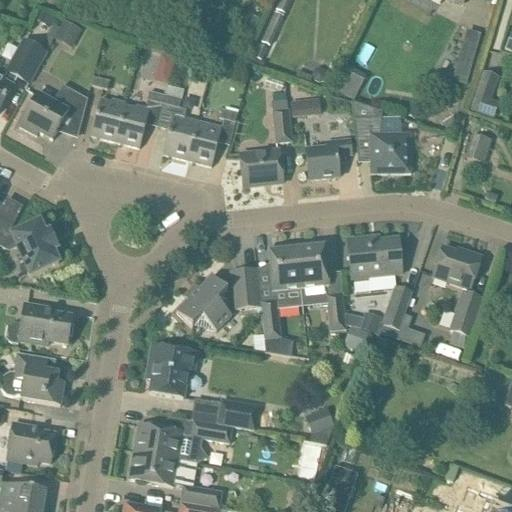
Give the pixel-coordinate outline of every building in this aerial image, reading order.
[(283,18),(291,0),(280,0),(274,14),(283,18)] [(41,13),(36,21),(48,28),(53,20),(41,13)] [(268,50),(281,22),(272,17),(259,46),(268,50)] [(81,33),(63,23),(54,41),(72,50),(81,33)] [(45,55),(23,43),(6,74),(2,83),(0,81),(0,112),(13,89),(12,89),(17,80),(28,86),(45,55)] [(254,48),(249,60),(260,66),(266,54),(254,48)] [(462,109),(476,59),(451,51),(442,83),(429,79),(423,97),(462,109)] [(161,57),(158,69),(172,73),(175,60),(161,57)] [(366,78),(348,68),(336,92),(354,102),(366,78)] [(312,77),(314,83),(319,85),(324,83),(326,78),(324,72),(319,70),(314,72),(312,77)] [(499,79),(482,74),(469,113),(492,121),(498,105),(491,103),(499,79)] [(109,83),(93,79),(91,89),(107,92),(109,83)] [(87,101),(62,88),(53,105),(37,96),(20,125),(21,126),(19,129),(37,139),(39,135),(43,138),(46,133),(55,138),(66,117),(81,125),(87,101)] [(149,94),(147,103),(163,107),(165,98),(149,94)] [(163,107),(161,115),(172,118),(167,138),(162,157),(187,164),(196,127),(197,124),(184,120),(185,112),(179,111),(181,102),(165,98),(163,107)] [(95,119),(90,139),(115,145),(124,108),(125,105),(112,102),(111,105),(100,102),(95,119)] [(292,144),(287,102),(271,104),(276,146),(292,144)] [(290,104),(292,119),(303,118),(301,103),(290,104)] [(381,115),(351,104),(353,120),(356,146),(370,146),(370,177),(410,177),(410,157),(410,144),(401,144),(401,137),(382,137),(381,120),(381,115)] [(411,106),(407,116),(415,120),(420,111),(411,106)] [(124,108),(115,145),(139,151),(144,132),(149,111),(135,108),(135,111),(124,108)] [(221,112),(219,121),(235,125),(237,116),(221,112)] [(196,127),(187,164),(211,170),(216,150),(217,145),(221,130),(207,126),(207,129),(196,127)] [(491,142),(473,137),(466,161),(484,166),(491,142)] [(351,157),(349,142),(334,144),(334,150),(305,153),(308,183),(339,180),(337,159),(351,157)] [(282,186),(279,154),(239,158),(243,190),(282,186)] [(0,219),(0,241),(3,236),(5,233),(9,225),(0,219)] [(39,224),(10,237),(29,279),(40,274),(58,265),(53,254),(57,252),(49,233),(45,235),(39,224)] [(369,241),(347,243),(349,263),(351,282),(353,281),(354,286),(355,295),(395,291),(394,277),(401,276),(400,262),(398,242),(370,245),(369,241)] [(302,308),(327,305),(326,298),(325,290),(328,290),(324,245),(296,248),(300,293),(302,308)] [(272,296),(300,293),(296,248),(268,251),(272,296)] [(466,259),(442,251),(432,279),(470,292),(481,260),(467,256),(466,259)] [(260,310),(256,272),(230,275),(232,294),(226,294),(211,279),(197,294),(200,297),(193,304),(190,300),(176,315),(190,329),(192,331),(194,329),(214,332),(216,334),(235,315),(235,313),(260,310)] [(411,296),(396,290),(383,328),(398,334),(404,317),(411,296)] [(482,302),(463,295),(450,333),(453,334),(469,339),(469,340),(482,302)] [(344,333),(341,296),(326,298),(327,305),(329,335),(344,333)] [(280,341),(276,304),(260,305),(264,342),(280,341)] [(46,311),(24,308),(21,326),(14,325),(7,328),(5,342),(10,346),(17,347),(18,343),(27,345),(47,348),(48,344),(67,347),(68,341),(72,339),(73,330),(70,326),(71,320),(45,316),(46,311)] [(363,316),(359,331),(375,336),(376,336),(379,327),(381,322),(363,316)] [(398,334),(396,342),(420,350),(425,337),(408,331),(412,320),(404,317),(398,334)] [(379,327),(376,336),(395,343),(396,342),(398,334),(383,328),(379,327)] [(346,351),(360,356),(367,338),(352,333),(346,351)] [(453,334),(449,345),(465,350),(469,339),(453,334)] [(390,344),(377,340),(372,357),(385,361),(390,344)] [(191,354),(152,348),(148,370),(153,371),(149,396),(169,399),(183,402),(191,354)] [(47,362),(17,357),(14,376),(10,375),(3,379),(0,384),(0,388),(1,392),(6,398),(13,400),(18,398),(21,398),(20,402),(60,409),(64,385),(57,384),(58,376),(45,373),(47,362)] [(486,373),(482,385),(494,389),(498,377),(486,373)] [(258,410),(221,404),(217,427),(254,433),(258,410)] [(307,424),(311,436),(310,444),(326,447),(332,429),(328,417),(307,424)] [(231,431),(193,424),(190,440),(228,447),(231,431)] [(31,429),(12,426),(6,463),(24,466),(25,462),(50,466),(55,437),(30,433),(31,429)] [(178,463),(197,466),(206,460),(200,450),(201,442),(190,440),(182,439),(182,435),(138,427),(133,455),(147,457),(169,461),(178,463)] [(197,466),(178,463),(169,461),(147,457),(133,455),(129,483),(173,490),(174,487),(183,488),(193,490),(197,466)] [(335,468),(319,511),(344,511),(357,476),(335,468)] [(507,511),(511,500),(511,494),(470,479),(460,505),(478,511),(477,511),(507,511)] [(9,487),(4,511),(42,511),(45,493),(9,487)] [(180,505),(219,511),(222,495),(193,490),(183,488),(180,505)]
